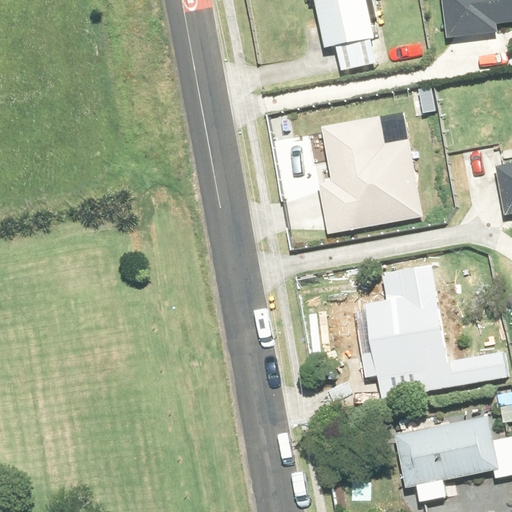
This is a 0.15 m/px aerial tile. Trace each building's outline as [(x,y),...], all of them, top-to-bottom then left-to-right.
[(318,0),(319,4),(322,4),(331,48),(381,39),(373,0),(318,0)] [(502,26),(511,24),(511,0),(447,0),(453,47),(474,44),(473,37),(503,34),(502,26)] [(324,185),(333,236),(429,220),(416,141),(391,146),(387,120),(331,130),(340,183),(324,185)] [(356,300),(328,306),(334,350),(365,345),(370,380),(385,378),(389,401),(511,378),(511,374),(508,354),(455,363),(438,267),(414,272),(377,277),(356,300)] [(457,500),(454,483),(500,475),(501,480),(511,478),(511,443),(500,445),(495,417),(406,431),(416,487),(425,485),(428,505),(457,500)]
